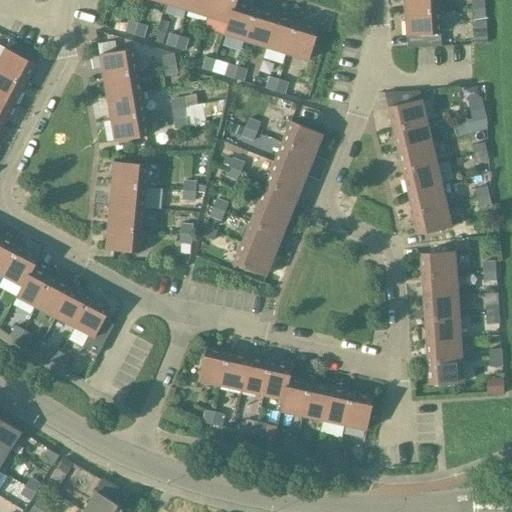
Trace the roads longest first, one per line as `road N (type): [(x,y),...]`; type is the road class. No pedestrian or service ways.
road 1 (residential): [(190,315),(384,363),(399,344),(395,252),(338,220),(326,188),(378,33),(375,0)]
road 2 (residential): [(190,315),(141,298),(1,215),(0,199)]
road 3 (residential): [(0,192),(65,60),(65,0)]
road 4 (residential): [(290,503),(213,488),(132,457)]
road 5 (residential): [(132,457),(190,315)]
road 6 (residential): [(132,457),(0,383)]
road 7 (residential): [(377,507),(511,506)]
